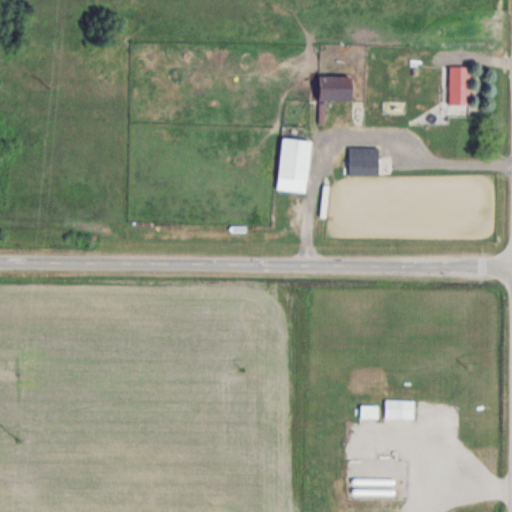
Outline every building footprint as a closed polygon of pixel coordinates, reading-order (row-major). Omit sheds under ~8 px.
[(469,103),(469,65),(449,65),(449,103),(469,103)] [(349,100),(349,75),(316,75),(316,100),(349,100)] [(305,192),(310,140),(280,137),(276,190),(305,192)] [(377,174),(377,147),(348,147),(348,174),(377,174)] [(414,418),(414,399),(384,399),(384,418),(414,418)] [(376,404),(360,404),(360,417),(376,417),(376,404)]
